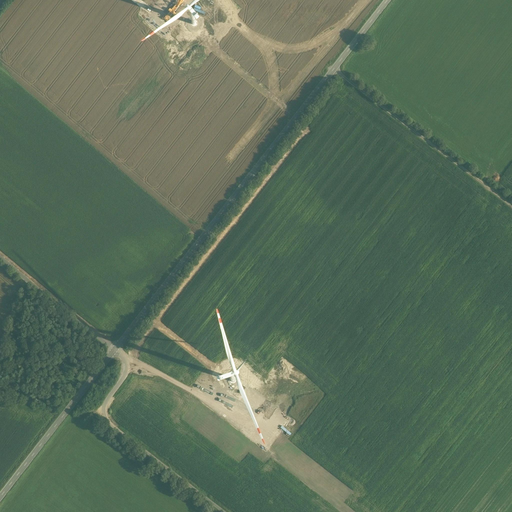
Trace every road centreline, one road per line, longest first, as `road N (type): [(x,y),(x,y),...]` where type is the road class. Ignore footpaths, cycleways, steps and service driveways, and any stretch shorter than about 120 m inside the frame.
road 1 (secondary): [(114,349),(387,0)]
road 2 (unclassified): [(114,349),(126,371),(104,405),(107,420),(223,511)]
road 3 (track): [(333,69),(511,205)]
road 4 (secondary): [(0,497),(114,349)]
road 5 (track): [(122,356),(194,391),(257,443)]
road 6 (unclassified): [(0,256),(114,349)]
